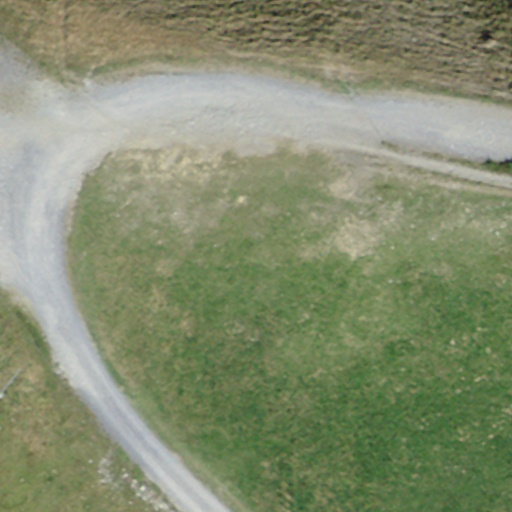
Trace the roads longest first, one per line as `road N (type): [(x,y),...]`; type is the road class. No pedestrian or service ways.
road 1 (unclassified): [(511,138),(256,100),(169,101),(98,129),(78,148),(47,203),(49,295),(106,397),(209,511)]
road 2 (track): [(0,64),(78,148),(0,154)]
